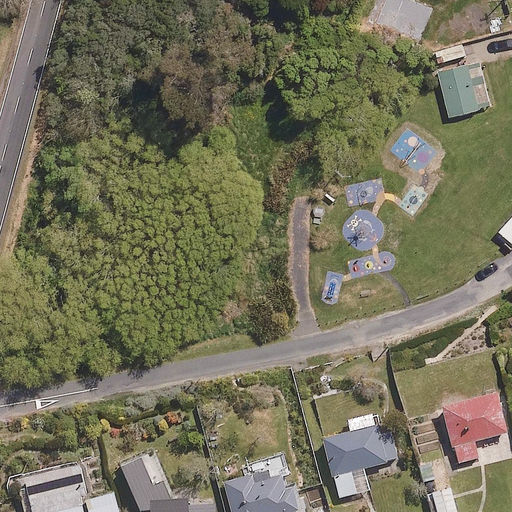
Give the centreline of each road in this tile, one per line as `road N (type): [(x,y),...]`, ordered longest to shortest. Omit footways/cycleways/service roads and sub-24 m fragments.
road 1 (unclassified): [(0,405),(477,308),(511,284)]
road 2 (secondary): [(45,0),(0,162)]
